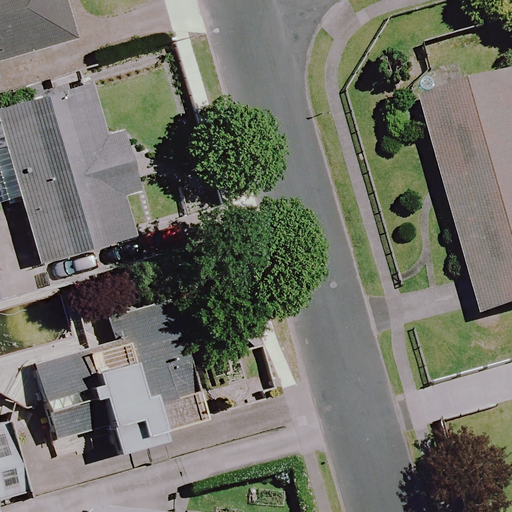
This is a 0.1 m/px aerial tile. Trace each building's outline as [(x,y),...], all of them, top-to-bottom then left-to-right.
[(0,0),(0,62),(65,45),(53,0),(0,0)] [(511,94),(510,88),(507,77),(410,105),(436,192),(465,293),(474,321),(511,310),(511,94)] [(0,199),(8,198),(28,268),(122,240),(110,200),(126,195),(108,134),(94,138),(79,87),(0,109),(0,199)] [(15,350),(49,474),(105,458),(159,443),(156,431),(196,420),(166,309),(102,326),(106,340),(75,348),(71,335),(15,350)] [(0,503),(19,498),(0,427),(0,503)]
